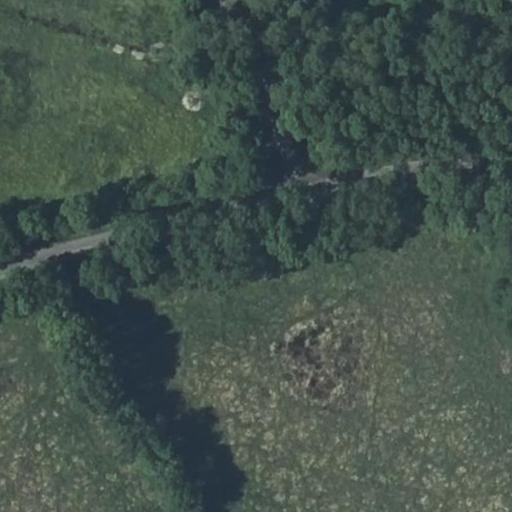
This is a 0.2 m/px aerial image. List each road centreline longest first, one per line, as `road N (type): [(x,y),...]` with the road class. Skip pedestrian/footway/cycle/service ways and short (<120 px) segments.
road 1 (unclassified): [(0,271),(300,185),(404,164),(482,160),(511,169)]
road 2 (track): [(224,0),(262,51),(300,185)]
